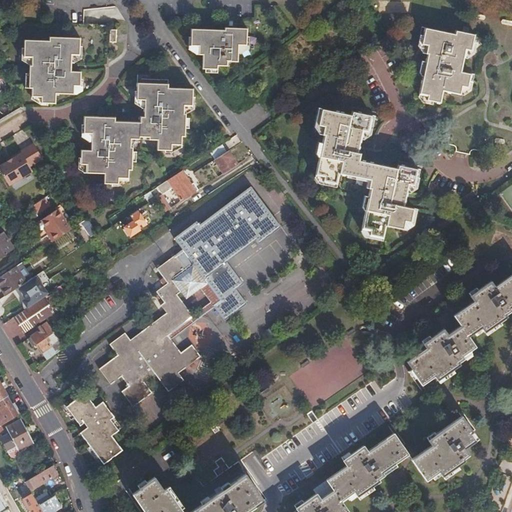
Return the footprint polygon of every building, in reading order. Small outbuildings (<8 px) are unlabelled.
[(248,46),(249,37),(249,29),(226,28),(226,30),(217,30),(217,34),(211,34),(211,29),(193,29),(192,37),(192,45),(200,46),(200,55),(204,55),(203,68),(207,68),(219,69),(219,66),(229,66),(229,62),(239,62),(239,51),(240,45),(248,46)] [(107,42),(116,42),(117,29),(108,29),(107,42)] [(470,54),(474,36),(454,32),(453,36),(423,30),(419,46),(425,47),(423,55),(426,56),(418,96),(425,97),(424,102),(438,105),(440,94),(458,97),(460,90),(465,90),(469,76),(459,74),(464,52),(470,54)] [(79,55),(80,47),(80,38),(49,37),(49,40),(24,39),(24,47),(23,56),(31,57),(30,65),(28,65),(28,73),(28,88),(31,89),(31,95),(30,97),(41,98),(41,103),(55,104),(55,94),(73,95),(74,86),(79,87),(79,85),(80,80),(80,72),(71,72),(66,71),(67,63),(71,64),(71,56),(79,55)] [(192,45),(192,37),(190,37),(189,48),(197,54),(200,55),(200,46),(192,45)] [(251,37),(249,37),(248,46),(240,45),(239,51),(242,52),(251,46),(251,37)] [(23,56),(24,47),(21,46),(20,59),(28,65),(30,65),(31,57),(23,56)] [(82,47),(80,47),(79,55),(71,56),(71,64),(73,64),(82,59),(82,47)] [(193,103),(193,98),(194,89),(170,88),(170,84),(138,82),(138,91),(137,99),(146,100),(145,109),(149,109),(149,116),(145,116),(140,116),(140,123),(115,121),(115,118),(83,116),(83,126),(83,134),(91,134),(91,143),(95,143),(95,151),(90,151),(81,151),(80,158),(80,165),(86,165),(86,173),(104,175),(103,183),(111,184),(118,184),(118,179),(128,180),(128,177),(128,171),(131,172),(132,157),(133,148),(130,148),(131,140),(139,140),(139,135),(148,135),(148,141),(157,141),(157,150),(165,150),(171,150),(172,145),(182,146),(182,144),(182,138),(185,137),(186,123),(187,114),(185,114),(185,106),(193,106),(193,103)] [(82,85),(79,85),(79,87),(74,86),(73,95),(76,95),(82,92),(82,85)] [(137,99),(138,91),(136,90),(135,103),(143,109),(145,109),(146,100),(137,99)] [(196,103),(193,103),(193,106),(185,106),(185,114),(187,114),(195,110),(196,103)] [(414,188),(418,171),(397,166),(396,171),(359,163),(361,154),(357,153),(361,132),(368,134),(372,116),(351,111),(350,114),(321,108),(317,125),(323,127),(321,134),(323,135),(314,174),(322,176),(320,181),(335,184),(338,173),(370,180),(367,190),(370,191),(362,231),(370,233),(369,236),(383,239),(385,228),(401,232),(403,223),(409,225),(413,210),(404,208),(409,187),(414,188)] [(83,134),(83,126),(81,126),(80,136),(89,143),(91,143),(91,134),(83,134)] [(0,167),(35,146),(34,144),(11,158),(12,159),(7,163),(0,166),(0,167)] [(222,145),(209,152),(212,157),(225,149),(222,145)] [(42,159),(35,146),(0,167),(0,172),(8,186),(33,172),(30,167),(42,159)] [(224,173),(238,164),(229,151),(215,159),(224,173)] [(83,173),(86,173),(86,165),(80,165),(80,158),(78,158),(78,169),(83,173)] [(179,183),(172,187),(182,201),(195,192),(190,186),(186,178),(181,171),(174,175),(179,183)] [(167,180),(156,187),(161,194),(172,187),(179,183),(174,175),(167,180)] [(164,280),(176,295),(180,292),(185,299),(200,288),(204,294),(212,289),(219,300),(211,306),(212,308),(222,321),(245,305),(235,289),(242,285),(225,261),(254,240),(257,244),(281,227),(251,186),(199,224),(196,219),(172,235),(180,246),(153,265),(164,280)] [(170,208),(161,194),(155,198),(165,212),(170,208)] [(43,199),(32,206),(37,213),(48,206),(43,199)] [(47,234),(52,242),(70,229),(56,209),(36,223),(41,230),(45,227),(49,232),(47,234)] [(137,210),(129,215),(139,229),(146,223),(137,210)] [(0,257),(13,249),(2,232),(0,233),(0,257)] [(0,285),(2,288),(7,295),(34,277),(23,261),(0,276),(0,285)] [(511,277),(499,286),(496,289),(492,284),(475,295),(472,298),(475,304),(459,315),(455,317),(461,326),(451,332),(448,335),(445,330),(427,342),(424,344),(426,347),(418,353),(415,355),(415,356),(411,359),(407,362),(412,369),(411,370),(422,387),(425,384),(434,378),(437,383),(441,380),(460,368),(459,366),(462,363),(465,361),(463,359),(467,356),(476,350),(469,339),(473,337),(483,330),(486,335),(489,333),(508,320),(507,317),(510,315),(511,313),(511,311),(511,310),(511,277)] [(176,295),(164,280),(153,288),(161,299),(158,302),(163,310),(137,328),(146,340),(135,347),(127,336),(125,332),(108,344),(117,356),(98,369),(110,385),(120,378),(127,387),(120,393),(131,408),(151,394),(143,382),(154,374),(168,393),(184,382),(178,374),(200,358),(192,346),(180,354),(169,339),(167,336),(192,318),(190,315),(176,295)] [(212,289),(204,294),(209,301),(190,315),(192,318),(167,336),(169,339),(212,308),(211,306),(219,300),(212,289)] [(35,343),(47,360),(64,347),(46,322),(38,327),(36,324),(53,312),(43,297),(13,317),(23,332),(31,326),(36,333),(29,338),(33,344),(35,343)] [(146,340),(137,328),(127,336),(135,347),(146,340)] [(0,426),(19,415),(4,390),(7,387),(4,382),(1,384),(0,383),(0,426)] [(108,420),(111,417),(99,402),(92,408),(80,393),(61,409),(77,427),(81,424),(85,428),(78,434),(102,465),(121,451),(109,437),(116,431),(116,430),(108,420)] [(120,427),(111,417),(108,420),(116,430),(120,427)] [(0,440),(9,454),(34,439),(22,419),(7,428),(10,433),(0,440)] [(478,444),(463,421),(435,440),(431,442),(435,448),(417,460),(413,462),(428,483),(431,481),(440,475),(444,479),(447,477),(467,464),(466,462),(469,459),(471,458),(467,452),(471,449),(478,444)] [(409,457),(394,435),(371,451),(367,454),(363,448),(347,459),(343,462),(347,468),(330,480),(326,483),(333,493),(324,499),(320,501),(318,497),(300,509),(296,511),(346,511),(342,505),(345,502),(355,496),(358,500),(361,498),(381,484),(380,482),(383,480),(386,478),(384,475),(387,472),(409,457)] [(57,476),(53,466),(26,483),(30,491),(57,476)] [(254,511),(265,505),(248,480),(199,511),(181,511),(167,491),(164,493),(155,480),(143,488),(140,491),(141,492),(137,495),(133,497),(142,511),(254,511)] [(54,511),(53,510),(61,506),(55,496),(49,499),(45,492),(34,498),(35,499),(36,501),(42,511),(54,511)] [(31,511),(42,511),(36,501),(28,506),(31,511)]
